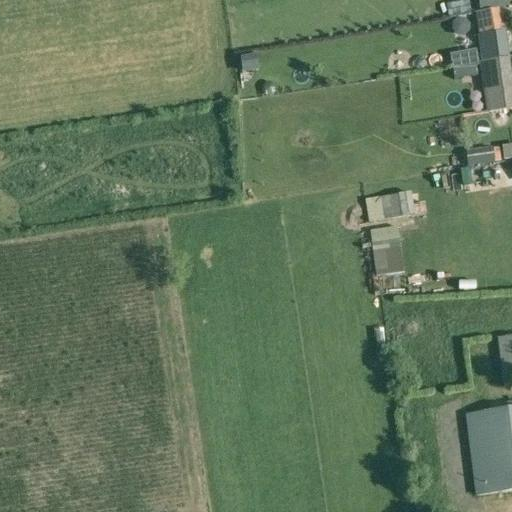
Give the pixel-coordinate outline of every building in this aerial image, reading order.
[(509,8),(508,0),(478,0),(480,13),(509,8)] [(496,10),(479,13),(483,35),(499,32),(496,10)] [(492,39),(493,48),(511,46),(511,39),(511,37),(492,39)] [(507,49),(480,53),(481,61),(508,57),(507,49)] [(255,55),(240,58),(242,73),(258,71),(255,55)] [(479,63),(483,92),(511,88),(511,83),(509,59),(479,63)] [(511,88),(483,92),(486,113),(511,109),(511,88)] [(475,154),(476,168),(501,166),(501,153),(475,154)] [(410,194),(381,198),(385,221),(414,217),(410,194)] [(396,228),(371,232),(374,261),(383,260),(386,275),(403,272),(396,228)] [(511,336),(497,339),(503,386),(511,385),(511,336)] [(511,409),(466,415),(476,495),(511,490),(511,409)]
